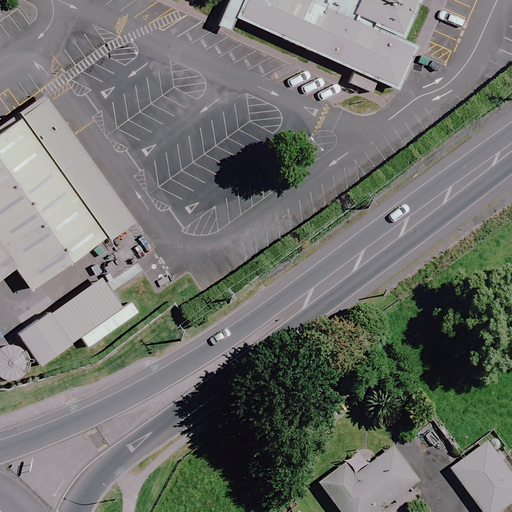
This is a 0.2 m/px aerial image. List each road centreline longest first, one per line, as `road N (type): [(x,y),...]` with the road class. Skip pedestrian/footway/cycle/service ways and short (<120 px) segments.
road 1 (primary): [(0,448),(183,368),(264,310),(331,282)]
road 2 (primary): [(331,282),(286,331),(110,459),(72,511)]
road 3 (primary): [(511,148),(331,282)]
